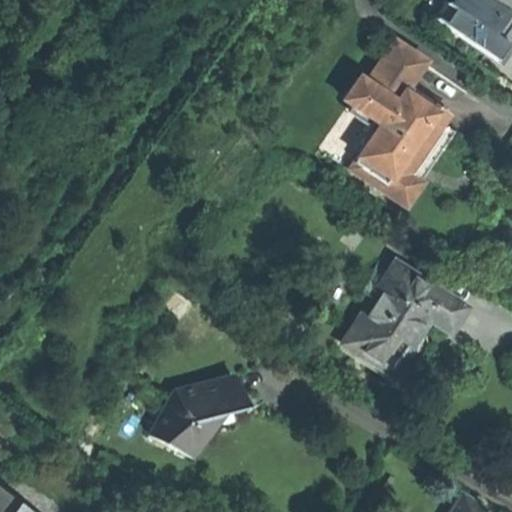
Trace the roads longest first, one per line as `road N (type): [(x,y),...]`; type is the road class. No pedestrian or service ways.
road 1 (residential): [(511,111),(374,21),(365,0)]
road 2 (residential): [(511,504),(367,426)]
